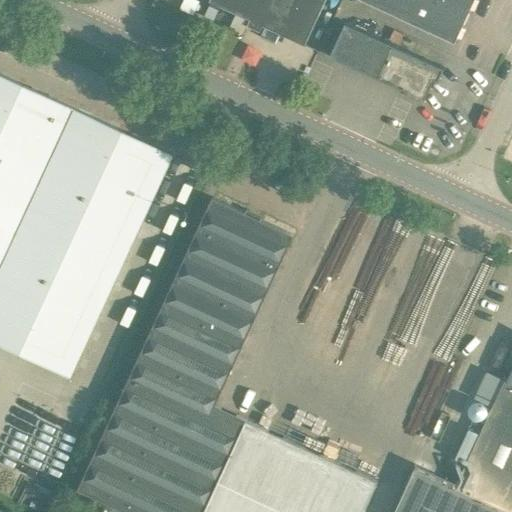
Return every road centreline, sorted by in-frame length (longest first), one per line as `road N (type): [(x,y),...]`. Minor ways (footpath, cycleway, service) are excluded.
road 1 (unclassified): [(459,196),(112,36)]
road 2 (unclassified): [(459,196),(511,86)]
